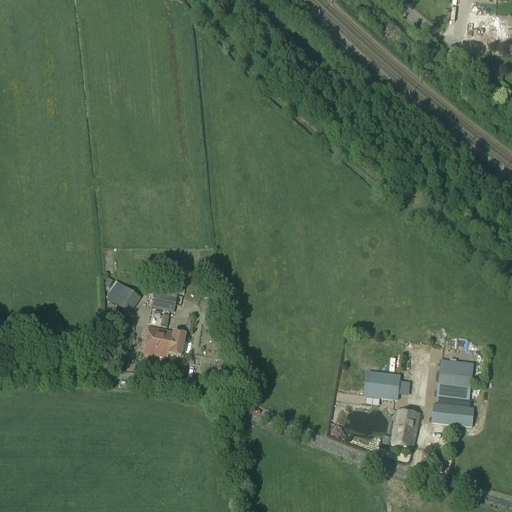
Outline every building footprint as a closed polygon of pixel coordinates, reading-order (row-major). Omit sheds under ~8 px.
[(473,25),(473,39),(482,39),(482,48),(496,48),(496,39),(498,39),(498,30),(496,30),(496,23),(482,23),(482,25),(473,25)] [(140,300),(118,284),(106,301),(128,317),(140,300)] [(179,308),(181,299),(154,293),(151,309),(173,313),(174,307),(179,308)] [(114,318),(119,315),(117,310),(111,313),(114,318)] [(205,315),(203,323),(214,325),(216,317),(205,315)] [(178,326),(179,318),(164,316),(163,324),(178,326)] [(191,333),(194,322),(187,321),(185,332),(191,333)] [(180,359),(184,336),(148,329),(143,355),(167,360),(167,356),(180,359)] [(440,367),(436,400),(458,402),(469,404),(473,369),(471,365),(457,364),(457,369),(440,367)] [(375,375),(375,381),(367,380),(365,398),(397,402),(399,378),(375,375)] [(471,429),(473,410),(434,406),(432,424),(471,429)] [(412,451),(419,415),(398,411),(391,447),(412,451)]
